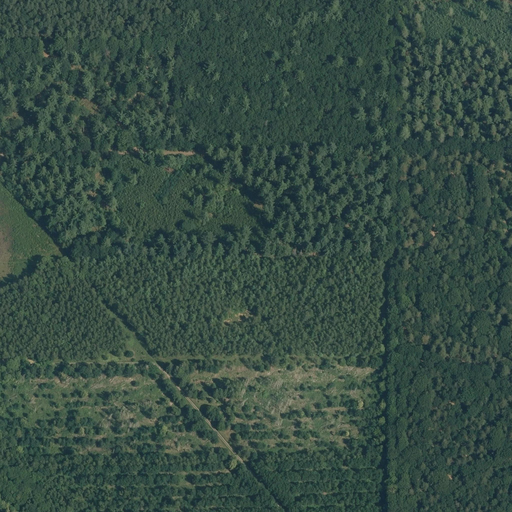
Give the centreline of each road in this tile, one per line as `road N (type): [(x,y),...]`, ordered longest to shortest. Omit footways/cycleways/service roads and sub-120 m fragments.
road 1 (track): [(392,0),(396,511)]
road 2 (track): [(0,153),(392,152)]
road 3 (track): [(511,386),(395,357),(156,362)]
road 4 (track): [(156,362),(72,266),(0,262)]
road 5 (track): [(284,511),(156,362)]
road 6 (track): [(201,153),(177,111),(174,0)]
road 7 (track): [(156,362),(0,367)]
road 8 (track): [(511,155),(392,152)]
